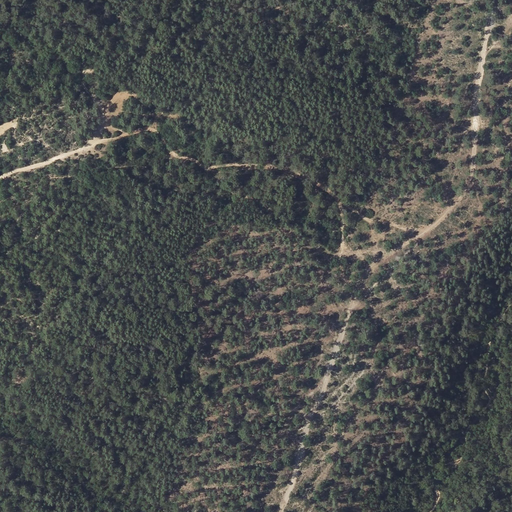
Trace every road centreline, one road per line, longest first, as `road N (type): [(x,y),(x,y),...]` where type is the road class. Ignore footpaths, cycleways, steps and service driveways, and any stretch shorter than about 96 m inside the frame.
road 1 (track): [(0,181),(148,127),(215,172),(272,166),(369,218),(427,229)]
road 2 (track): [(276,511),(370,266),(427,229)]
road 3 (track): [(427,229),(475,166),(491,0)]
road 4 (track): [(511,301),(488,326),(487,404),(466,426),(461,457),(437,470),(430,511)]
